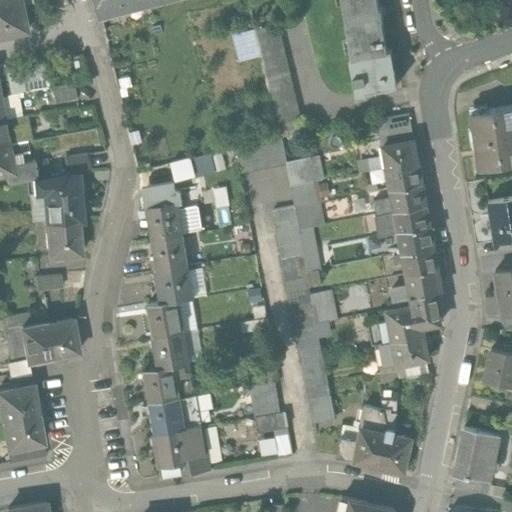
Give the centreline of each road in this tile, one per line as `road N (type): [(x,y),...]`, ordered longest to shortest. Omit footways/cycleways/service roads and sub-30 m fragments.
road 1 (residential): [(90,29),(125,166),(82,393),(84,482)]
road 2 (residential): [(433,77),(467,287),(466,337),(429,500)]
road 3 (residential): [(429,500),(322,474),(128,504),(84,482)]
